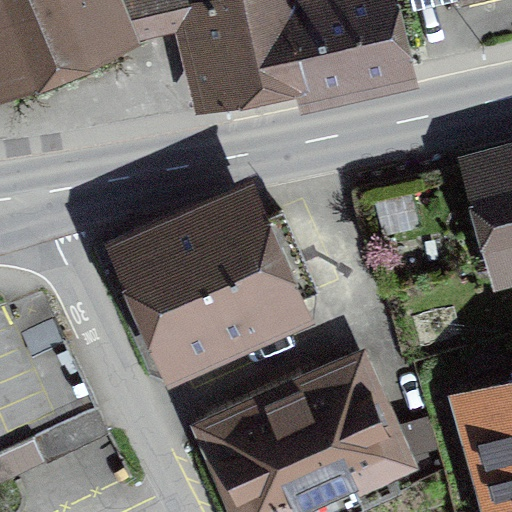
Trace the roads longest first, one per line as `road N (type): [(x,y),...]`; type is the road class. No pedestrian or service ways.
road 1 (secondary): [(511,96),(36,200)]
road 2 (unclassified): [(191,511),(36,200)]
